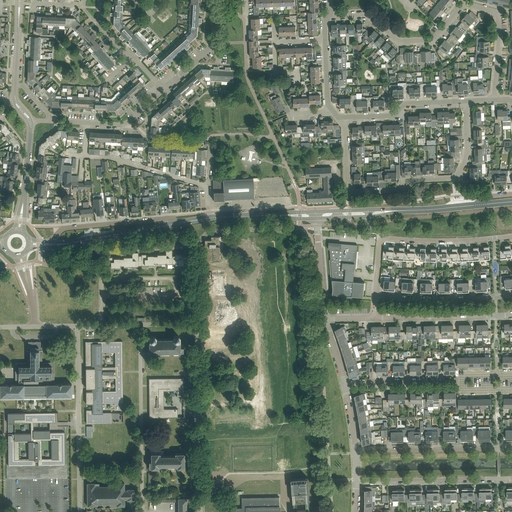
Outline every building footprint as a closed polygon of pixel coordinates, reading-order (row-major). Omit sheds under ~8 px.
[(256,0),(257,5),(255,5),(254,5),(254,14),(254,15),(259,15),(259,9),(259,7),(262,6),(261,0),(256,0)] [(437,5),(444,12),(448,7),(440,0),(437,5)] [(441,16),(444,12),(437,5),(433,9),(441,16)] [(437,20),(441,16),(433,9),(429,14),(437,20)] [(467,13),(464,17),(475,26),(479,21),(477,20),(478,17),(471,11),(468,14),(467,13)] [(37,18),(36,24),(42,24),(43,16),(43,15),(40,15),(40,16),(34,16),(34,18),(37,18)] [(114,16),(113,25),(122,22),(122,16),(114,16)] [(65,25),(71,26),(75,18),(65,17),(65,25)] [(469,26),(472,23),(475,26),(464,17),(461,21),(462,22),(460,25),(467,31),(470,27),(469,26)] [(81,25),(75,18),(71,26),(75,30),(81,25)] [(120,32),(126,26),(122,22),(113,25),(120,32)] [(358,35),(363,35),(363,34),(367,30),(365,28),(363,29),(363,23),(357,24),(357,29),(357,32),(358,35)] [(42,34),(42,29),(42,24),(36,24),(36,29),(33,29),(33,32),(39,32),(39,33),(42,34)] [(75,30),(79,34),(88,26),(86,24),(83,27),(81,25),(75,30)] [(340,24),(340,29),(340,33),(341,33),(346,33),(347,45),(350,45),(349,36),(349,33),(349,29),(346,29),(346,24),(340,24)] [(349,33),(349,36),(355,36),(358,36),(358,35),(357,32),(357,29),(355,29),(354,24),(349,24),(349,29),(349,33)] [(332,33),(338,33),(338,36),(341,36),(341,33),(340,33),(340,29),(338,30),(337,25),(332,25),(332,33)] [(456,27),(453,30),(461,37),(463,33),(464,34),(467,31),(460,25),(457,28),(456,27)] [(79,34),(83,38),(89,33),(86,31),(89,28),(88,26),(79,34)] [(126,26),(120,32),(122,34),(119,37),(121,39),(130,30),(126,26)] [(197,35),(197,26),(190,26),(189,32),(197,35)] [(125,38),(127,40),(134,35),(130,30),(121,39),(122,40),(125,38)] [(364,37),(362,39),(363,42),(366,39),(370,43),(368,45),(373,40),(375,37),(379,34),(374,30),(371,34),(369,32),(367,30),(363,34),(363,35),(364,37)] [(461,37),(453,30),(450,34),(451,35),(449,38),(456,44),(459,41),(458,40),(461,37)] [(130,45),(140,36),(136,32),(134,35),(127,40),(129,43),(128,44),(130,45)] [(190,42),(197,35),(189,32),(185,36),(190,42)] [(82,43),(84,45),(86,43),(95,35),(94,33),(91,35),(89,33),(83,38),(84,40),(82,43)] [(373,44),(377,48),(379,46),(385,40),(381,36),(377,39),(375,38),(379,34),(375,37),(373,40),(368,45),(370,47),(373,44)] [(95,35),(86,43),(90,47),(96,42),(94,39),(97,37),(95,35)] [(133,46),(135,49),(144,41),(140,36),(130,45),(132,47),(133,46)] [(188,44),(190,42),(185,36),(181,40),(188,48),(190,47),(188,44)] [(484,36),(480,36),(480,41),(476,41),(477,46),(480,46),(480,47),(485,47),(485,45),(489,45),(489,46),(490,46),(490,41),(485,41),(484,36)] [(445,40),(442,43),(449,50),(452,47),(453,47),(456,44),(449,38),(446,41),(445,40)] [(136,52),(138,54),(149,44),(145,40),(144,41),(135,49),(137,51),(136,52)] [(181,40),(176,44),(182,49),(184,47),(186,50),(188,48),(181,40)] [(381,48),(385,52),(388,49),(391,45),(387,41),(383,45),(381,43),(385,40),(379,46),(377,48),(379,50),(381,48)] [(98,44),(96,42),(90,47),(94,51),(100,46),(103,43),(101,41),(98,44)] [(437,51),(441,54),(444,57),(447,54),(447,53),(449,50),(442,43),(439,47),(440,48),(437,51)] [(149,44),(138,54),(139,56),(141,55),(143,57),(152,49),(148,45),(149,44)] [(179,51),(182,49),(176,44),(172,47),(180,56),(182,54),(179,51)] [(346,53),(345,51),(345,49),(347,49),(346,45),(341,45),(337,45),(333,45),(334,51),(339,51),(339,54),(346,53)] [(476,47),(476,54),(482,54),(482,51),(489,51),(489,46),(490,46),(489,46),(489,45),(485,45),(485,47),(480,47),(480,46),(477,46),(476,47)] [(91,54),(95,58),(105,49),(103,47),(102,48),(100,46),(94,51),(91,54)] [(172,47),(168,51),(173,57),(175,55),(178,58),(180,56),(172,47)] [(307,47),(307,56),(307,59),(316,59),(316,56),(313,56),(313,47),(307,47)] [(385,56),(389,60),(397,51),(393,47),(390,51),(388,49),(385,52),(383,54),(385,56)] [(107,51),(105,49),(95,58),(99,62),(108,54),(106,52),(107,51)] [(171,59),(173,57),(168,51),(164,55),(171,64),(173,62),(171,59)] [(422,61),(426,61),(426,51),(421,51),(421,53),(417,53),(418,63),(422,62),(422,61)] [(426,51),(426,61),(426,64),(431,64),(432,63),(432,62),(435,62),(435,57),(435,52),(431,53),(431,51),(426,51)] [(153,52),(151,54),(152,55),(148,59),(149,60),(151,59),(155,63),(160,59),(153,52)] [(405,62),(409,62),(409,52),(404,52),(404,54),(400,54),(400,55),(398,55),(396,57),(397,62),(400,62),(400,63),(405,63),(405,62)] [(409,52),(409,62),(413,62),(413,63),(418,63),(417,53),(413,53),(413,52),(409,52)] [(334,62),(347,62),(347,56),(346,56),(346,53),(339,54),(339,57),(334,57),(334,62)] [(110,57),(108,54),(99,62),(103,67),(113,58),(111,56),(110,57)] [(479,61),(479,63),(483,63),(483,60),(487,60),(488,61),(489,61),(489,56),(484,57),(482,57),(482,54),(476,54),(476,57),(474,57),(474,62),(479,61)] [(170,65),(171,64),(164,55),(160,59),(165,64),(167,63),(170,65)] [(114,59),(113,58),(103,67),(106,71),(115,63),(113,60),(114,59)] [(165,65),(165,64),(160,59),(155,63),(159,67),(157,69),(158,70),(163,66),(164,68),(166,66),(165,65)] [(483,60),(483,63),(479,63),(479,61),(474,62),(472,62),(472,66),(469,66),(469,70),(478,70),(478,67),(483,67),(488,66),(488,62),(489,62),(489,61),(488,61),(487,60),(483,60)] [(339,68),(339,70),(346,70),(346,62),(347,62),(334,62),(334,68),(339,68)] [(201,68),(194,74),(200,80),(204,77),(205,76),(201,68)] [(201,68),(205,76),(204,77),(206,80),(210,80),(210,77),(211,69),(201,68)] [(346,70),(339,70),(340,73),(335,73),(335,79),(347,78),(346,74),(343,74),(343,73),(346,73),(346,70)] [(35,77),(36,71),(28,71),(27,80),(35,77)] [(134,82),(134,83),(138,79),(134,74),(136,73),(135,71),(130,75),(129,74),(127,76),(134,82)] [(194,74),(192,72),(190,73),(192,76),(190,78),(196,84),(200,80),(194,74)] [(27,80),(33,87),(34,87),(40,82),(38,80),(40,78),(39,76),(35,77),(27,80)] [(134,83),(139,88),(140,90),(142,88),(141,87),(145,83),(144,81),(140,77),(138,79),(134,83)] [(467,77),(467,78),(467,81),(463,81),(463,84),(462,84),(462,88),(464,88),(464,92),(463,92),(463,94),(468,93),(468,86),(471,86),(471,79),(470,77),(467,77)] [(185,78),(183,79),(192,88),(196,84),(190,78),(188,80),(185,78)] [(347,78),(335,79),(335,85),(340,84),(340,87),(347,87),(347,78)] [(458,86),(458,88),(458,93),(463,92),(464,92),(464,88),(462,88),(462,84),(463,84),(463,81),(463,78),(458,78),(455,78),(455,80),(455,89),(456,89),(455,86),(458,86)] [(480,78),(479,78),(479,79),(479,82),(479,83),(477,83),(477,87),(480,87),(480,92),(479,92),(479,93),(484,93),(484,90),(487,90),(487,87),(491,87),(491,81),(487,81),(487,83),(483,83),(483,81),(480,78)] [(183,79),(181,81),(184,84),(182,86),(187,92),(192,88),(183,79)] [(479,82),(479,79),(471,79),(471,86),(474,86),(474,92),(479,92),(480,92),(480,87),(477,87),(477,83),(479,83),(479,82)] [(437,87),(440,87),(439,80),(437,80),(437,86),(431,86),(432,95),(437,95),(437,87)] [(452,81),(448,82),(448,84),(446,85),(447,89),(449,89),(449,93),(448,93),(448,94),(453,94),(453,89),(455,89),(455,80),(452,80),(452,81)] [(417,84),(415,84),(415,96),(421,95),(421,90),(423,90),(423,83),(423,81),(417,81),(417,84)] [(35,89),(37,91),(43,86),(40,82),(34,87),(33,87),(30,90),(32,92),(35,89)] [(139,88),(134,83),(134,82),(129,86),(137,95),(139,93),(137,90),(139,88)] [(415,96),(415,84),(415,83),(406,83),(406,84),(407,91),(409,91),(410,96),(415,96)] [(423,83),(423,90),(426,90),(426,95),(432,95),(431,86),(426,86),(426,83),(423,83)] [(399,96),(398,88),(398,84),(390,85),(390,92),(393,91),(393,96),(399,96)] [(406,84),(404,84),(404,87),(398,88),(399,96),(404,96),(404,91),(407,91),(406,84)] [(187,96),(186,96),(185,94),(187,92),(182,86),(179,88),(177,85),(175,87),(185,98),(187,96)] [(47,90),(43,86),(37,91),(41,95),(47,90)] [(129,86),(125,90),(131,96),(133,94),(136,97),(137,95),(129,86)] [(176,92),(173,94),(175,96),(181,102),(181,101),(185,98),(175,87),(173,89),(176,92)] [(45,100),(53,92),(51,90),(51,91),(49,88),(47,90),(41,95),(43,98),(40,100),(42,102),(45,100)] [(131,96),(125,90),(121,94),(129,103),(131,101),(128,98),(131,96)] [(51,107),(55,99),(56,96),(53,92),(45,100),(51,107)] [(127,104),(129,103),(121,94),(117,98),(122,104),(125,101),(127,104)] [(279,97),(277,98),(275,95),(270,97),(273,103),(277,112),(284,109),(279,97)] [(351,98),(345,98),(346,107),(351,107),(351,102),(354,102),(354,95),(351,95),(351,98)] [(357,109),(363,109),(362,96),(362,97),(357,97),(357,95),(354,95),(354,102),(357,102),(357,109)] [(181,102),(175,96),(171,99),(175,104),(176,106),(177,107),(182,103),(181,102)] [(368,104),(371,104),(370,97),(368,97),(365,97),(365,96),(362,96),(363,109),(368,109),(368,104)] [(373,97),(370,97),(371,104),(373,104),(374,109),(379,109),(379,96),(373,96),(373,97)] [(387,96),(384,97),(382,97),(382,100),(379,100),(379,96),(379,109),(385,108),(385,103),(387,103),(387,96)] [(117,98),(113,102),(115,110),(122,104),(117,98)] [(55,99),(51,107),(50,110),(56,111),(56,107),(61,107),(61,99),(55,99)] [(172,109),(176,106),(175,104),(171,99),(169,102),(166,99),(164,100),(172,109)] [(165,105),(163,107),(168,113),(172,109),(164,100),(162,102),(165,105)] [(113,102),(107,101),(106,111),(110,112),(110,110),(115,110),(113,102)] [(157,106),(155,108),(158,111),(164,117),(168,113),(163,107),(160,109),(157,106)] [(503,126),(510,125),(511,125),(511,121),(510,116),(508,116),(508,115),(507,110),(503,110),(501,110),(501,115),(504,115),(504,119),(503,119),(503,120),(503,126)] [(158,111),(151,117),(159,121),(164,117),(158,111)] [(426,112),(426,121),(432,121),(432,122),(435,122),(435,115),(432,115),(431,112),(426,112)] [(438,115),(435,115),(435,122),(435,125),(439,124),(444,124),(444,112),(438,112),(438,115)] [(451,128),(451,131),(458,131),(458,128),(457,128),(453,128),(453,122),(455,122),(455,121),(455,113),(449,113),(450,120),(449,120),(450,123),(450,128),(451,128)] [(410,124),(414,124),(415,124),(414,116),(409,116),(409,122),(406,122),(406,134),(410,133),(409,127),(410,127),(410,124)] [(151,117),(151,126),(159,127),(159,121),(151,117)] [(292,133),(291,125),(285,125),(282,125),(280,122),(284,120),(282,117),(276,120),(278,123),(280,127),(281,127),(281,131),(286,131),(286,133),(292,133)] [(477,123),(477,126),(484,125),(483,121),(482,121),(482,117),(473,117),(474,123),(477,123)] [(319,132),(322,132),(328,132),(328,129),(327,129),(327,120),(321,121),(321,126),(318,126),(319,132)] [(328,129),(331,129),(336,128),(336,125),(333,125),(333,120),(327,120),(327,129),(328,129)] [(1,130),(6,135),(12,130),(10,129),(9,129),(5,124),(1,130)] [(292,133),(294,133),(295,137),(301,137),(300,127),(297,127),(297,124),(291,125),(292,133)] [(300,127),(301,137),(307,137),(310,136),(310,132),(309,124),(303,124),(303,127),(300,127)] [(319,132),(318,126),(315,126),(315,124),(309,124),(310,132),(314,132),(314,138),(319,138),(319,135),(319,132)] [(395,124),(395,136),(401,135),(401,133),(404,133),(404,127),(401,128),(400,124),(395,124)] [(365,126),(361,126),(362,133),(362,132),(362,138),(366,138),(366,133),(371,133),(371,137),(371,125),(365,126)] [(371,125),(371,137),(377,137),(377,134),(380,134),(380,128),(377,128),(377,125),(371,125)] [(384,136),(390,136),(389,125),(383,125),(383,128),(380,128),(380,134),(380,138),(384,138),(384,136)] [(484,125),(477,126),(477,129),(474,129),(474,135),(482,135),(482,131),(484,131),(484,125)] [(362,133),(361,126),(359,126),(359,127),(353,127),(353,135),(359,135),(359,133),(362,133)] [(15,135),(12,130),(6,135),(4,136),(8,141),(9,140),(9,139),(15,135)] [(61,136),(59,130),(53,134),(52,133),(50,135),(55,141),(55,140),(61,136)] [(16,136),(15,135),(9,139),(9,140),(13,145),(20,143),(15,137),(16,136)] [(50,135),(46,138),(51,144),(52,146),(57,142),(55,140),(55,141),(50,135)] [(485,145),(488,144),(488,139),(482,139),(482,135),(474,135),(474,142),(478,142),(478,145),(485,144),(485,145)] [(448,145),(451,145),(459,144),(459,139),(457,139),(457,136),(452,136),(446,136),(446,140),(447,140),(448,145)] [(45,140),(39,145),(46,148),(51,144),(46,138),(44,139),(45,140)] [(146,148),(146,147),(147,147),(148,141),(144,140),(144,138),(138,138),(138,146),(143,146),(143,148),(146,148)] [(356,146),(353,146),(353,152),(362,151),(362,152),(365,151),(365,145),(362,145),(362,142),(356,143),(356,146)] [(459,144),(451,145),(451,151),(448,151),(448,154),(455,154),(455,151),(459,150),(459,144)] [(483,150),(485,150),(485,145),(485,144),(478,145),(478,148),(475,148),(475,154),(483,154),(483,150)] [(45,155),(46,148),(39,145),(38,152),(37,152),(37,155),(38,155),(45,155)] [(195,159),(193,159),(193,161),(193,162),(201,162),(201,159),(205,160),(205,159),(205,150),(206,150),(197,149),(197,150),(197,152),(195,151),(195,159)] [(13,152),(8,151),(7,156),(6,156),(6,159),(6,160),(15,161),(15,158),(18,158),(19,153),(19,152),(13,152)] [(455,154),(448,154),(444,154),(444,158),(446,158),(446,163),(454,163),(454,157),(455,157),(455,154)] [(485,163),(485,160),(487,160),(487,154),(483,154),(475,154),(475,161),(479,161),(479,164),(480,163),(482,163),(485,163)] [(47,155),(45,155),(38,155),(38,160),(41,160),(41,163),(47,164),(47,161),(46,161),(47,155)] [(363,166),(363,163),(365,163),(365,157),(353,158),(354,163),(357,163),(357,166),(363,166)] [(423,173),(429,173),(429,164),(426,164),(426,163),(425,163),(424,158),(420,158),(420,159),(420,170),(423,170),(423,173)] [(7,168),(17,169),(18,164),(15,163),(15,161),(6,160),(6,159),(3,159),(3,163),(7,163),(6,168),(7,168)] [(420,170),(420,159),(419,159),(419,161),(415,161),(415,162),(411,162),(411,173),(417,173),(417,170),(420,170)] [(196,177),(194,175),(196,175),(204,176),(204,175),(204,166),(205,166),(201,165),(201,162),(193,162),(193,165),(192,175),(192,179),(196,180),(196,177)] [(411,162),(410,162),(405,162),(405,164),(402,164),(402,171),(405,170),(405,174),(411,173),(411,162)] [(435,169),(438,169),(438,163),(438,162),(435,163),(435,164),(429,164),(429,173),(435,172),(435,169)] [(37,166),(36,171),(47,172),(48,167),(49,167),(49,164),(47,164),(41,163),(40,166),(37,166)] [(454,163),(446,163),(446,169),(444,169),(444,172),(451,172),(451,169),(454,169),(454,163)] [(470,167),(470,173),(482,173),(482,163),(480,163),(479,164),(473,164),(474,167),(470,167)] [(396,164),(397,169),(391,169),(391,181),(397,180),(397,178),(400,178),(399,164),(396,164)] [(308,202),(333,201),(331,167),(306,168),(307,177),(324,176),(325,190),(320,191),(320,192),(313,193),(313,189),(307,190),(308,202)] [(17,169),(7,168),(7,176),(10,177),(13,177),(13,174),(17,175),(17,169)] [(361,173),(360,173),(355,174),(355,171),(356,171),(356,169),(352,169),(352,180),(355,180),(355,182),(361,182),(361,183),(364,183),(364,176),(361,177),(361,173)] [(385,171),(382,171),(382,182),(385,182),(385,181),(391,181),(391,169),(385,169),(385,171)] [(492,173),(492,180),(495,180),(495,184),(502,183),(501,175),(501,170),(492,170),(492,173)] [(501,175),(502,183),(504,183),(505,185),(510,184),(510,170),(504,171),(504,174),(501,175)] [(39,180),(40,180),(45,181),(48,181),(48,178),(46,178),(47,172),(36,171),(36,177),(39,177),(39,180)] [(382,182),(382,171),(378,171),(378,172),(373,172),(373,175),(373,176),(373,184),(379,184),(379,182),(382,182)] [(480,183),(480,177),(483,177),(482,173),(470,173),(471,180),(474,180),(474,183),(480,183)] [(1,176),(0,175),(0,180),(2,181),(2,184),(12,186),(13,180),(13,177),(10,177),(7,176),(4,176),(1,176)] [(373,184),(373,176),(367,176),(364,176),(364,183),(367,183),(367,184),(373,184)] [(223,179),(213,180),(213,191),(214,200),(224,200),(224,199),(254,198),(253,178),(223,179)] [(46,189),(48,189),(49,189),(50,184),(48,184),(48,181),(45,181),(40,180),(40,183),(38,183),(38,188),(46,189)] [(175,193),(175,198),(175,200),(169,201),(168,201),(169,209),(180,208),(178,192),(179,192),(178,184),(173,185),(173,193),(175,193)] [(199,187),(194,186),(195,192),(188,192),(181,193),(183,208),(184,209),(186,209),(187,208),(190,207),(190,206),(200,205),(199,191),(199,187)] [(40,194),(40,196),(39,197),(41,197),(47,198),(47,196),(48,189),(46,189),(38,188),(37,194),(40,194)] [(149,197),(149,202),(150,210),(157,210),(156,204),(159,204),(158,195),(149,195),(149,197)] [(111,201),(107,202),(108,214),(115,213),(114,206),(113,196),(110,196),(111,201)] [(122,198),(123,201),(123,204),(119,205),(120,215),(127,214),(127,209),(126,198),(122,198)] [(75,210),(74,206),(75,206),(75,199),(70,199),(71,205),(71,213),(71,221),(80,220),(79,212),(74,213),(73,210),(75,210)] [(71,205),(67,206),(68,211),(69,211),(69,213),(61,214),(62,222),(71,221),(71,213),(71,205)] [(58,214),(59,212),(59,206),(56,206),(56,208),(52,208),(52,209),(49,209),(49,221),(54,221),(55,213),(58,214)] [(52,209),(52,208),(44,208),(44,212),(43,219),(43,221),(49,221),(49,209),(52,209)] [(219,259),(219,236),(210,236),(210,240),(206,240),(206,259),(219,259)] [(343,296),(349,297),(352,297),(352,296),(363,297),(364,282),(353,281),(354,278),(352,278),(353,272),(354,272),(355,269),(356,269),(358,245),(349,244),(349,245),(341,245),(341,243),(329,242),(328,249),(330,249),(333,288),(333,294),(344,295),(343,296)] [(500,250),(500,259),(511,258),(511,255),(510,245),(505,245),(506,249),(500,250)] [(389,250),(383,249),(383,257),(387,257),(387,256),(388,256),(388,259),(393,259),(394,250),(394,246),(389,246),(389,250)] [(479,251),(479,257),(485,257),(485,260),(490,259),(489,250),(489,246),(484,247),(484,250),(479,251)] [(404,260),(404,251),(405,247),(400,247),(399,251),(394,250),(393,259),(404,260)] [(415,261),(415,258),(415,252),(415,248),(410,247),(410,251),(404,251),(404,260),(415,261)] [(479,257),(479,251),(479,247),(473,247),(474,251),(468,252),(469,261),(479,260),(479,257)] [(425,258),(426,252),(426,248),(421,248),(421,252),(415,252),(415,258),(420,258),(420,261),(425,261),(425,258)] [(426,252),(425,258),(431,259),(431,261),(436,261),(436,259),(436,252),(436,248),(431,248),(431,252),(426,252)] [(436,252),(436,259),(442,259),(442,261),(447,261),(447,259),(447,252),(447,248),(442,248),(442,252),(436,252)] [(458,261),(458,252),(457,248),(452,248),(452,252),(447,252),(447,259),(453,258),(453,261),(458,261)] [(469,261),(468,252),(468,248),(463,248),(463,252),(458,252),(458,261),(469,261)] [(157,265),(172,264),(172,256),(172,250),(166,250),(166,254),(157,254),(157,265)] [(139,267),(139,266),(138,256),(138,253),(132,253),(132,257),(123,257),(124,267),(139,267)] [(141,256),(138,256),(139,266),(154,266),(154,255),(148,256),(148,254),(141,255),(141,256)] [(175,256),(172,256),(172,264),(175,264),(175,266),(188,266),(187,256),(182,256),(182,255),(175,255),(175,256)] [(120,268),(120,258),(114,258),(114,257),(108,257),(108,269),(120,268)] [(395,264),(393,266),(392,266),(388,265),(388,268),(391,268),(391,272),(394,272),(394,269),(395,269),(397,266),(395,264)] [(226,285),(226,271),(212,272),(212,292),(217,292),(217,295),(226,295),(226,288),(223,288),(223,285),(226,285)] [(510,275),(504,275),(500,276),(501,282),(505,282),(505,287),(506,289),(511,288),(510,278),(510,275)] [(383,290),(389,290),(390,281),(384,280),(384,276),(381,276),(380,282),(384,283),(383,288),(384,288),(383,290)] [(420,292),(426,292),(426,279),(421,279),(421,276),(418,276),(417,279),(417,285),(420,285),(420,290),(420,292)] [(396,284),(399,284),(399,278),(396,277),(396,281),(390,281),(389,290),(395,291),(395,289),(396,284)] [(481,281),(482,291),(488,290),(487,288),(488,288),(487,283),(491,283),(491,277),(487,277),(481,278),(481,281)] [(402,291),(408,291),(408,282),(408,278),(399,278),(399,284),(402,284),(402,289),(402,291)] [(414,282),(408,282),(408,291),(413,292),(413,290),(414,290),(414,285),(417,285),(417,279),(414,278),(414,282)] [(469,285),(472,284),(472,278),(469,278),(469,282),(463,282),(463,292),(469,292),(469,290),(469,285)] [(476,291),(482,291),(481,281),(475,282),(475,278),(472,278),(472,284),(475,284),(476,289),(476,291)] [(432,285),(435,285),(436,279),(432,279),(427,279),(426,279),(426,292),(432,292),(432,290),(432,285)] [(439,292),(445,292),(445,283),(439,283),(439,279),(436,279),(435,285),(439,285),(439,290),(439,292)] [(451,285),(454,285),(454,279),(447,279),(447,283),(445,283),(445,292),(450,292),(450,290),(451,290),(451,285)] [(463,282),(463,279),(454,279),(454,285),(457,285),(457,290),(458,292),(463,292),(463,282)] [(218,302),(218,315),(215,315),(215,322),(222,322),(222,325),(231,325),(231,302),(218,302)] [(477,336),(483,335),(483,324),(477,325),(477,331),(474,331),(474,338),(477,338),(477,336)] [(483,324),(483,335),(483,337),(492,337),(491,331),(488,331),(488,324),(483,324)] [(505,324),(505,329),(505,331),(502,331),(502,337),(505,337),(505,333),(510,333),(510,324),(505,324)] [(425,334),(430,334),(430,325),(424,326),(425,332),(421,332),(421,339),(422,339),(425,339),(425,334)] [(436,325),(430,325),(430,334),(430,338),(439,338),(439,332),(436,332),(436,325)] [(439,338),(442,338),(448,338),(448,325),(442,325),(442,332),(439,332),(439,338)] [(457,341),(456,338),(456,332),(453,332),(453,325),(448,325),(448,338),(453,338),(453,341),(457,341)] [(465,338),(465,334),(465,325),(459,325),(460,332),(456,332),(456,338),(460,338),(465,338)] [(471,338),(474,338),(474,331),(471,331),(471,325),(465,325),(465,334),(471,334),(471,338)] [(336,329),(338,335),(344,332),(343,329),(346,328),(345,326),(336,329)] [(367,331),(367,340),(378,339),(378,335),(377,326),(372,326),(372,331),(367,331)] [(383,326),(377,326),(378,335),(383,335),(383,339),(386,339),(386,333),(383,333),(383,326)] [(386,339),(395,339),(395,326),(389,326),(390,333),(386,333),(386,339)] [(395,326),(395,339),(404,339),(404,333),(401,333),(401,326),(395,326)] [(407,335),(413,335),(412,326),(407,326),(407,333),(404,333),(404,339),(407,339),(407,335)] [(422,339),(421,339),(421,332),(418,332),(418,326),(412,326),(413,335),(413,339),(418,339),(418,344),(422,344),(422,339)] [(209,335),(209,350),(229,350),(229,336),(216,337),(216,335),(209,335)] [(180,347),(180,339),(180,337),(178,336),(174,336),(173,337),(173,339),(156,339),(156,337),(155,336),(151,336),(149,337),(149,342),(150,353),(156,352),(157,355),(179,355),(179,356),(183,355),(183,347),(180,347)] [(122,341),(97,341),(98,341),(98,344),(93,344),(93,341),(85,341),(86,388),(93,388),(93,392),(86,392),(86,403),(93,403),(93,410),(86,410),(86,423),(112,423),(112,412),(102,412),(102,403),(123,403),(123,374),(123,372),(122,341)] [(0,397),(1,397),(72,396),(72,391),(72,386),(72,383),(56,384),(56,382),(55,382),(54,362),(42,362),(42,350),(42,347),(41,347),(41,342),(28,342),(28,347),(27,347),(27,350),(27,363),(15,363),(16,384),(0,385),(0,392),(0,397)] [(345,355),(355,352),(353,346),(350,348),(343,350),(345,355)] [(353,358),(356,357),(357,357),(355,352),(345,355),(346,360),(353,358)] [(348,365),(354,364),(357,363),(356,357),(353,358),(346,360),(348,365)] [(450,361),(450,373),(455,373),(455,365),(458,365),(458,366),(458,358),(455,358),(455,361),(450,361)] [(433,373),(433,365),(433,364),(430,365),(430,361),(427,361),(427,360),(424,361),(424,368),(427,368),(427,373),(433,373)] [(441,360),(433,360),(432,360),(433,364),(433,365),(433,373),(438,373),(438,368),(441,368),(441,360)] [(444,373),(450,373),(450,361),(450,360),(444,360),(441,360),(441,368),(444,367),(444,373)] [(374,361),(374,369),(377,369),(377,374),(383,374),(382,365),(377,365),(377,361),(374,361)] [(388,369),(391,368),(391,361),(382,361),(382,365),(383,374),(388,374),(388,369)] [(394,374),(399,374),(399,361),(391,361),(391,368),(394,368),(394,374)] [(405,368),(408,368),(408,361),(405,361),(399,361),(399,374),(405,374),(405,368)] [(416,361),(408,361),(408,368),(410,368),(411,374),(416,374),(416,361)] [(422,368),(424,368),(424,361),(416,361),(416,374),(422,374),(422,368)] [(359,368),(349,371),(350,376),(357,374),(358,376),(361,375),(360,371),(361,370),(361,371),(366,371),(366,368),(369,368),(369,362),(366,362),(366,366),(359,368)] [(177,393),(184,393),(184,378),(149,378),(149,418),(178,417),(178,409),(164,409),(164,391),(175,391),(175,389),(177,389),(177,393)] [(450,393),(450,406),(456,406),(459,406),(459,400),(456,400),(456,392),(450,393)] [(405,406),(408,406),(408,399),(405,399),(405,393),(400,394),(400,402),(405,402),(405,406)] [(411,402),(417,402),(417,393),(411,393),(411,399),(408,399),(408,406),(411,406),(411,402)] [(422,393),(417,393),(417,402),(417,406),(422,406),(425,406),(425,399),(422,399),(422,393)] [(425,406),(428,406),(434,406),(433,393),(428,393),(428,399),(425,399),(425,406)] [(433,393),(434,406),(439,406),(442,406),(442,398),(439,398),(439,393),(433,393)] [(442,406),(445,406),(450,406),(450,393),(445,393),(445,398),(442,398),(442,406)] [(389,399),(383,399),(383,407),(395,407),(394,403),(394,394),(389,394),(389,399)] [(13,436),(13,435),(13,433),(8,433),(6,433),(6,434),(6,435),(6,436),(6,447),(6,452),(7,474),(7,477),(7,479),(19,478),(46,478),(58,478),(59,478),(67,478),(67,477),(67,438),(67,436),(67,434),(67,428),(67,426),(65,426),(65,427),(65,432),(64,432),(50,432),(50,422),(55,422),(55,413),(58,413),(58,412),(39,412),(37,412),(8,413),(8,423),(31,423),(31,433),(14,433),(14,436),(13,436)] [(5,431),(13,431),(13,423),(5,423),(5,431)] [(458,428),(458,424),(456,424),(455,425),(455,426),(450,426),(450,427),(450,441),(456,441),(456,435),(459,435),(458,428)] [(506,440),(511,439),(511,432),(511,429),(506,430),(506,425),(503,425),(503,434),(506,434),(506,440)] [(467,440),(467,430),(461,430),(461,428),(461,426),(458,427),(458,428),(459,435),(461,434),(461,440),(467,440)] [(432,441),(432,427),(426,427),(426,429),(424,429),(424,435),(427,435),(427,441),(432,441)] [(438,435),(441,435),(441,428),(441,427),(438,428),(438,427),(432,427),(432,441),(438,441),(438,435)] [(444,441),(450,441),(450,427),(444,427),(444,428),(441,428),(441,435),(444,435),(444,441)] [(490,430),(485,430),(485,440),(490,440),(490,434),(493,434),(493,427),(490,428),(490,430)] [(415,431),(415,428),(409,428),(409,429),(406,429),(406,435),(409,435),(409,441),(415,441),(415,431)] [(473,434),(476,434),(476,428),(473,428),(473,430),(467,430),(467,440),(473,440),(473,434)] [(479,440),(485,440),(485,430),(479,430),(479,428),(476,428),(476,434),(479,434),(479,440)] [(392,442),(398,442),(397,432),(392,432),(392,429),(389,429),(389,436),(392,436),(392,442)] [(403,435),(406,435),(406,429),(400,429),(400,432),(397,432),(398,442),(403,441),(403,435)] [(424,429),(420,429),(418,429),(418,431),(415,431),(415,441),(421,441),(421,436),(421,435),(424,435),(424,429)] [(149,468),(151,468),(152,468),(158,468),(178,468),(184,467),(184,459),(186,459),(186,457),(184,457),(184,453),(175,453),(175,455),(164,456),(164,450),(152,450),(152,453),(151,453),(151,461),(149,461),(149,468)] [(292,479),(294,510),(293,511),(310,511),(310,509),(310,501),(308,478),(292,479)] [(95,507),(117,506),(125,505),(125,499),(127,499),(128,500),(134,500),(134,497),(136,497),(136,495),(134,495),(134,489),(127,489),(127,490),(124,490),(124,482),(117,483),(113,483),(113,486),(99,486),(99,483),(95,483),(87,483),(88,506),(95,506),(95,507)] [(457,501),(460,501),(460,494),(457,494),(457,488),(451,489),(451,499),(457,498),(457,501)] [(462,494),(460,494),(460,501),(463,501),(463,498),(468,498),(468,488),(462,488),(462,494)] [(477,501),(477,500),(477,494),(474,494),(474,488),(468,488),(468,498),(474,498),(474,501),(477,501)] [(486,501),(485,488),(480,488),(480,494),(477,494),(477,500),(480,500),(480,501),(486,501)] [(491,488),(485,488),(486,501),(492,501),(495,501),(494,494),(491,494),(491,488)] [(404,489),(399,490),(399,500),(404,499),(405,502),(407,502),(407,495),(404,495),(404,489)] [(411,506),(411,502),(416,502),(416,489),(410,489),(410,495),(407,495),(407,502),(407,506),(411,506)] [(422,489),(416,489),(416,502),(416,506),(416,504),(425,503),(425,495),(422,495),(422,489)] [(428,495),(425,495),(425,503),(434,503),(433,489),(427,489),(428,495)] [(437,502),(442,502),(442,495),(439,495),(439,489),(433,489),(434,503),(434,505),(437,504),(437,502)] [(451,502),(451,499),(451,489),(445,489),(445,495),(442,495),(442,502),(442,504),(446,504),(446,502),(451,502)] [(393,500),(399,500),(399,490),(393,490),(393,496),(390,496),(390,502),(393,502),(393,500)] [(279,511),(280,508),(279,497),(242,497),(242,508),(234,508),(234,511),(279,511)] [(186,511),(186,508),(186,507),(186,499),(186,498),(179,498),(179,499),(178,511),(186,511)]
